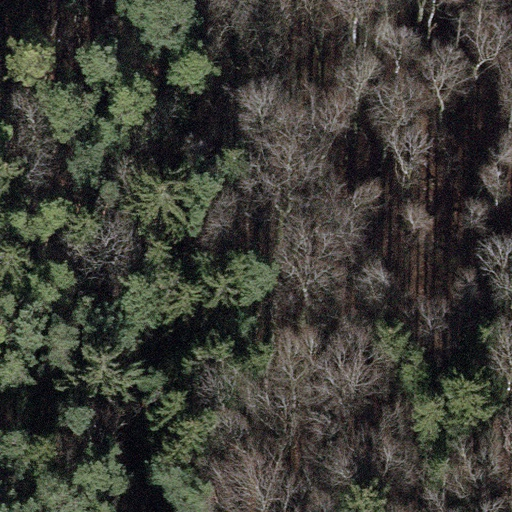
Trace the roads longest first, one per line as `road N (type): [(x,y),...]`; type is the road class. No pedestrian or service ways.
road 1 (track): [(511,340),(249,361),(67,406),(0,465)]
road 2 (track): [(160,511),(139,437),(153,385)]
